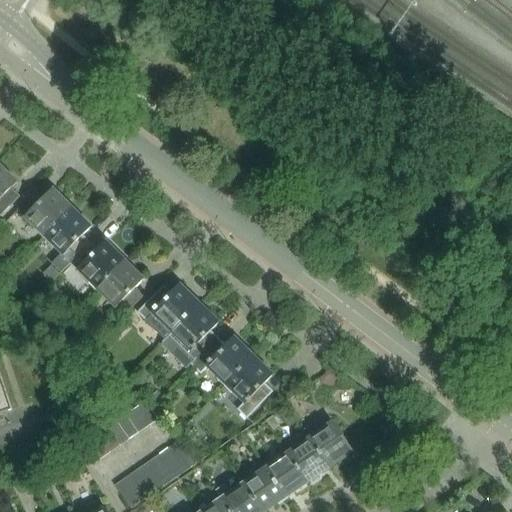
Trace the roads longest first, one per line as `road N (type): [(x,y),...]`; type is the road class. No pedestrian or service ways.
road 1 (tertiary): [(505,429),(0,39)]
road 2 (residential): [(398,511),(505,429)]
